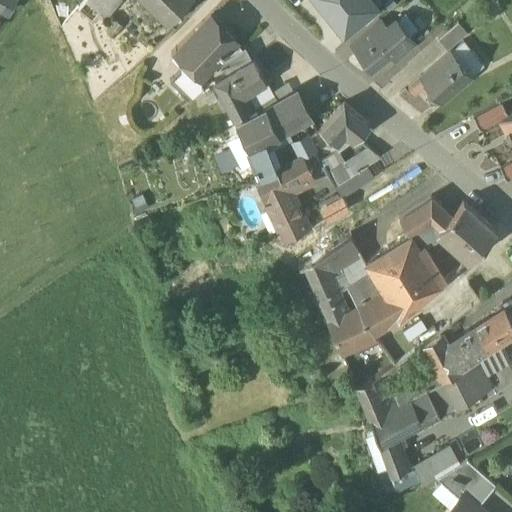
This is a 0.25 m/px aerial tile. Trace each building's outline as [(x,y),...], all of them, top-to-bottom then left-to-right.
[(14,0),(0,0),(0,10),(8,14),(14,0)] [(116,0),(81,0),(78,5),(92,16),(99,7),(106,13),(116,0)] [(152,0),(168,15),(181,0),(152,0)] [(322,0),(342,26),(375,0),(322,0)] [(210,6),(170,45),(184,58),(188,54),(200,66),(235,31),(210,6)] [(378,14),(350,36),(358,46),(386,24),(386,23),(378,14)] [(386,24),(358,46),(370,62),(389,47),(408,32),(395,16),(386,23),(386,24)] [(460,16),(438,33),(447,45),(469,28),(460,16)] [(408,32),(389,47),(397,56),(415,41),(408,32)] [(244,37),(223,48),(225,52),(220,55),(225,63),(251,49),(244,37)] [(451,47),(420,71),(440,96),(471,72),(451,47)] [(225,63),(214,69),(223,86),(233,106),(250,98),(243,84),(248,81),(243,74),(262,64),(253,48),(251,49),(225,63)] [(200,66),(188,54),(184,58),(169,73),(188,90),(200,78),(200,66)] [(223,86),(214,69),(206,73),(214,90),(223,86)] [(313,74),(275,92),(288,117),(299,112),(312,101),(327,89),(313,74)] [(327,89),(312,101),(323,114),(337,100),(327,89)] [(275,92),(265,97),(277,122),(288,117),(275,92)] [(369,118),(343,96),(320,119),(333,133),(345,120),(356,129),(369,118)] [(265,97),(236,111),(247,135),(263,129),(277,122),(265,97)] [(501,98),(473,113),(479,125),(500,114),(500,113),(507,110),(501,98)] [(511,107),(507,110),(500,113),(500,114),(511,136),(511,107)] [(369,118),(356,129),(367,138),(383,129),(369,118)] [(306,124),(293,132),(300,147),(302,146),(303,147),(311,143),(315,141),(306,124)] [(287,128),(272,135),(278,149),(285,145),(293,142),(287,128)] [(263,129),(247,135),(250,140),(265,134),(263,129)] [(367,138),(343,153),(356,164),(390,141),(383,129),(367,138)] [(237,134),(216,143),(223,159),(244,150),(237,134)] [(265,134),(250,140),(257,158),(272,150),(265,134)] [(335,139),(317,151),(334,177),(356,164),(343,153),(335,139)] [(293,142),(285,145),(288,152),(297,148),(293,142)] [(321,158),(311,143),(303,147),(311,165),(321,158)] [(260,167),(257,168),(267,190),(266,191),(272,204),(295,193),(288,179),(313,169),(303,147),(302,146),(297,148),(288,152),(275,159),(260,167)] [(272,150),(257,158),(260,167),(275,159),(272,150)] [(511,157),(500,164),(506,176),(511,173),(511,157)] [(342,187),(320,197),(326,210),(347,199),(342,187)] [(431,191),(398,210),(407,224),(409,226),(410,226),(420,242),(438,223),(451,210),(431,191)] [(295,193),(272,204),(284,228),(307,217),(295,193)] [(495,226),(463,197),(451,210),(438,223),(470,252),(495,226)] [(322,241),(303,252),(312,271),(329,263),(327,259),(358,240),(349,224),(336,232),(322,241)] [(381,279),(357,292),(357,293),(372,320),(399,305),(400,305),(441,274),(420,242),(410,226),(409,226),(405,228),(364,250),(381,279)] [(370,261),(347,274),(355,289),(378,277),(370,261)] [(329,263),(312,271),(327,305),(344,298),(329,263)] [(327,305),(326,306),(339,335),(354,328),(372,321),(372,320),(357,293),(344,298),(327,305)] [(511,316),(504,303),(447,335),(449,339),(459,357),(477,347),(490,341),(511,327),(511,316)] [(441,324),(423,334),(431,349),(449,339),(447,335),(441,324)] [(449,339),(431,349),(436,359),(441,368),(459,357),(449,339)] [(490,341),(477,347),(485,362),(498,356),(490,341)] [(459,357),(441,368),(454,394),(455,394),(478,382),(472,369),(485,362),(477,347),(459,357)] [(393,351),(383,357),(388,368),(389,368),(403,360),(397,349),(393,351)] [(383,357),(369,365),(370,365),(355,373),(362,388),(392,374),(389,368),(388,368),(383,357)] [(436,359),(405,373),(409,383),(426,376),(441,368),(436,359)] [(454,394),(441,368),(426,376),(439,402),(438,402),(447,405),(452,402),(455,394),(454,394)] [(405,373),(394,378),(399,389),(409,383),(405,373)] [(392,374),(362,388),(368,403),(396,390),(399,389),(394,378),(392,374)] [(426,376),(409,383),(399,389),(396,390),(409,416),(409,417),(438,402),(439,402),(426,376)] [(396,390),(368,403),(379,430),(394,423),(409,416),(396,390)] [(394,423),(379,430),(390,460),(406,452),(394,423)] [(463,477),(478,491),(495,473),(466,446),(435,462),(457,483),(463,477)] [(500,511),(478,491),(463,477),(457,483),(436,506),(442,511),(500,511)]
